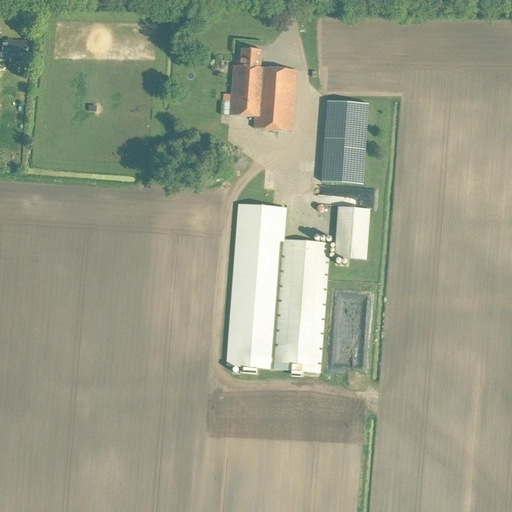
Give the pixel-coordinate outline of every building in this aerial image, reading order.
[(27,43),(1,43),(1,48),(0,47),(0,61),(8,62),(8,67),(13,67),(14,65),(14,59),(26,59),(27,43)] [(261,69),(262,52),(242,50),(241,66),(238,65),(238,67),(233,67),(229,116),(255,118),(254,130),(293,133),(297,72),(261,69)] [(363,186),(369,106),(328,103),(322,184),(363,186)] [(320,373),(330,247),(284,243),(286,211),(239,208),(227,366),(320,373)] [(339,209),(335,259),(366,261),(370,211),(339,209)]
